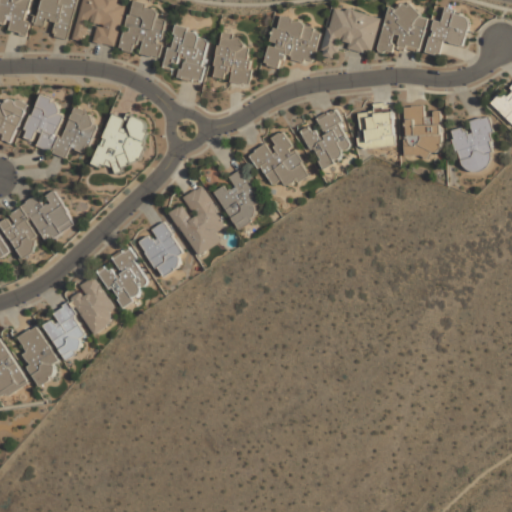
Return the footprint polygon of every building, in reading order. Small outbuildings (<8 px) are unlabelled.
[(0,27),(28,34),(37,1),(33,0),(1,0),(0,5),(0,27)] [(70,40),(79,0),(42,0),(37,23),(56,27),(54,36),(70,40)] [(83,0),(75,40),(86,42),(90,24),(98,26),(95,43),(117,48),(128,0),(83,0)] [(134,0),(121,48),(139,53),(139,54),(160,60),(170,20),(159,17),(161,7),(134,0)] [(391,3),(379,51),(394,54),(396,46),(421,52),(430,19),(421,16),(422,11),(391,3)] [(382,16),(333,6),(323,55),(337,58),(339,47),(374,54),(382,16)] [(463,49),(472,16),(447,9),(443,22),(435,19),(426,52),(442,57),(446,44),(463,49)] [(314,24),(277,14),(265,65),(281,69),(283,57),(314,65),(322,33),(312,31),(314,24)] [(179,78),(202,83),(211,40),(199,38),(201,31),(174,25),(165,68),(180,72),(179,78)] [(250,84),(254,47),(244,46),(245,35),(220,33),(216,80),(250,84)] [(511,122),(511,87),(495,105),(511,122)] [(76,106),(65,134),(60,133),(66,116),(58,113),(62,102),(41,93),(24,137),(38,143),(37,147),(68,159),(72,149),(86,154),(100,116),(76,106)] [(0,140),(15,145),(28,103),(9,97),(7,105),(0,102),(0,140)] [(397,147),(395,103),(373,104),(373,113),(360,113),(362,148),(397,147)] [(442,115),(426,115),(426,106),(405,106),(406,155),(442,155),(442,115)] [(346,158),(343,152),(354,147),(337,110),(317,118),(320,124),(304,131),(322,170),(346,158)] [(97,158),(137,172),(154,122),(128,114),(126,119),(111,114),(97,158)] [(454,129),(464,173),(498,165),(487,117),(470,121),(471,125),(454,129)] [(251,151),(269,187),(284,180),(288,188),(310,176),(288,132),(251,151)] [(244,168),(227,177),(231,183),(216,191),(238,231),(260,219),(254,207),(263,202),(244,168)] [(205,185),(184,196),(187,203),(172,212),(196,257),(224,242),(218,231),(227,226),(205,185)] [(39,197),(0,219),(0,224),(21,261),(46,247),(45,244),(78,226),(58,191),(41,201),(39,197)] [(187,255),(166,221),(138,239),(164,279),(185,266),(181,259),(187,255)] [(0,255),(10,249),(0,233),(0,255)] [(97,271),(123,308),(155,285),(128,247),(112,258),(116,265),(111,269),(107,264),(97,271)] [(93,337),(117,322),(111,313),(117,310),(96,275),(79,285),(85,294),(41,322),(66,362),(86,349),(80,340),(91,333),(93,337)] [(42,387),(60,376),(55,367),(61,363),(38,325),(14,340),(42,387)] [(0,338),(0,397),(3,402),(31,384),(1,338),(0,338)]
